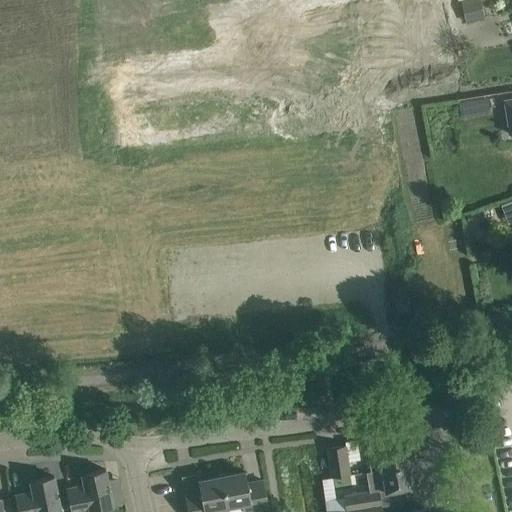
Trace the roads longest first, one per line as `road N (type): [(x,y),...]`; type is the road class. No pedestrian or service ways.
road 1 (track): [(324,352),(0,388)]
road 2 (residential): [(130,445),(401,407),(443,417)]
road 3 (track): [(511,326),(324,352)]
road 4 (residential): [(0,444),(83,434),(130,445)]
